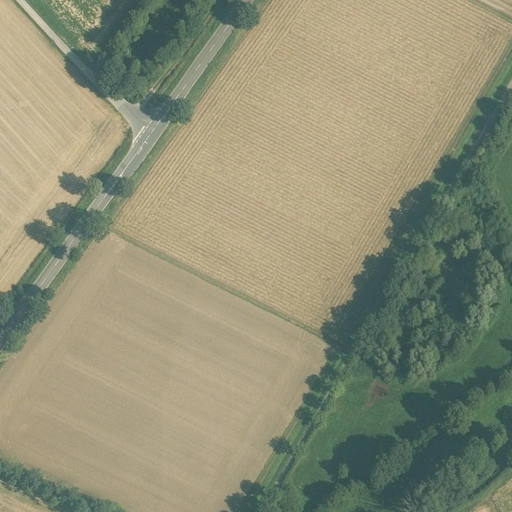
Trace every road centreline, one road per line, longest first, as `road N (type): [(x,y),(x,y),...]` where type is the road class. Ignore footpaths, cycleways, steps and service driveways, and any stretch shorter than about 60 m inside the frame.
road 1 (track): [(511,51),(242,511)]
road 2 (track): [(263,511),(511,86)]
road 3 (secondary): [(0,357),(259,0)]
road 4 (track): [(137,126),(20,0)]
road 5 (track): [(229,0),(137,126)]
